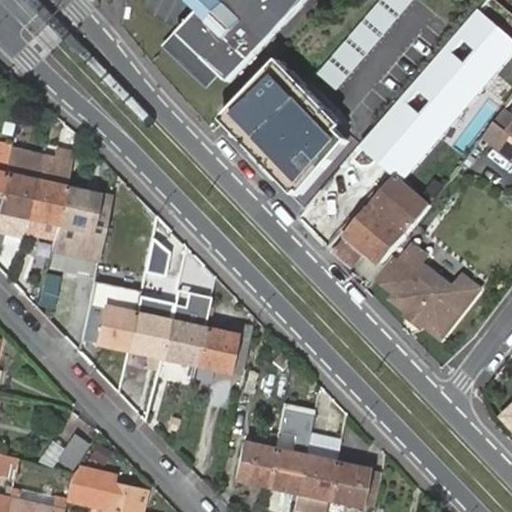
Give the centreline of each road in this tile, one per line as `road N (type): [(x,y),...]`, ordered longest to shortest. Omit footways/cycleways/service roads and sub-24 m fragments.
road 1 (secondary): [(0,29),(129,148),(478,511)]
road 2 (secondary): [(444,405),(162,111),(69,0)]
road 3 (residential): [(0,300),(196,511)]
